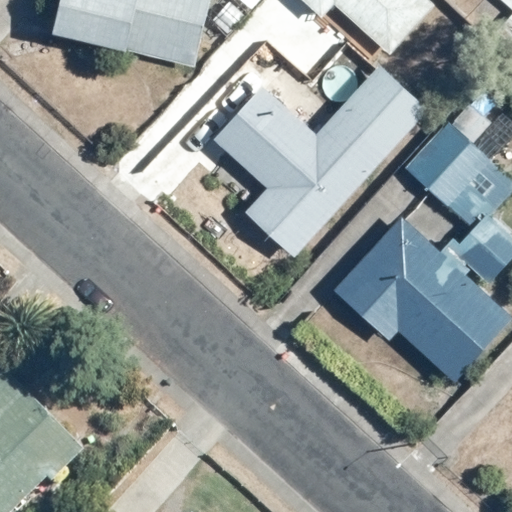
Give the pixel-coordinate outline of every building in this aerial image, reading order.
[(59,0),(51,34),(194,68),(210,0),(59,0)] [(261,0),(241,0),(252,10),(261,0)] [(428,0),(300,0),(321,18),(334,4),(389,54),(434,5),(428,0)] [(495,26),(511,41),(511,0),(495,0),(508,12),(495,26)] [(301,48),(267,14),(239,42),(273,76),(301,48)] [(261,88),(215,138),(267,186),(243,212),(294,258),(429,112),(381,68),(315,138),(261,88)] [(511,312),(402,213),(331,290),(388,342),(398,330),(455,382),(511,319),(511,312)] [(0,511),(10,511),(46,476),(51,481),(84,448),(4,368),(0,372),(0,511)]
